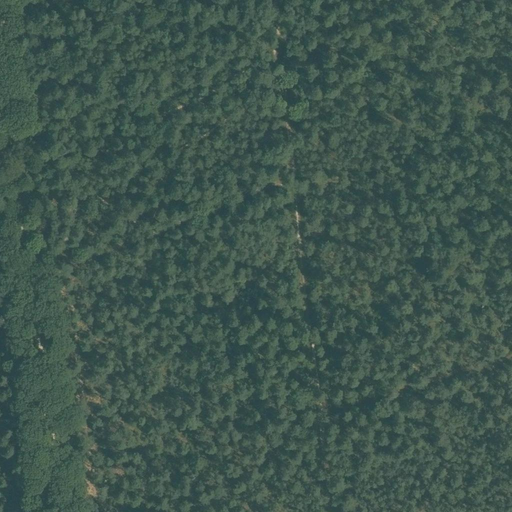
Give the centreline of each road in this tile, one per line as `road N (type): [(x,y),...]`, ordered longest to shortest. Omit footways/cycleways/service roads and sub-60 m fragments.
road 1 (track): [(329,511),(284,110)]
road 2 (track): [(23,219),(57,511)]
road 3 (track): [(31,277),(291,180)]
road 4 (track): [(23,212),(0,0)]
